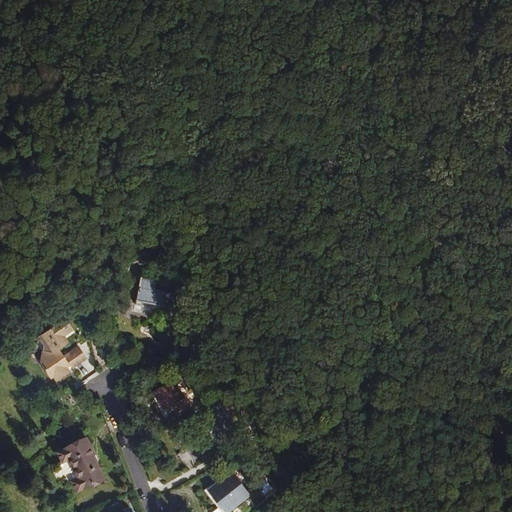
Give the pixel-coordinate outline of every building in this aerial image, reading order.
[(150,230),(139,237),(141,240),(137,243),(148,259),(163,249),(150,230)] [(174,283),(141,276),(135,305),(171,312),(175,293),(172,293),(174,283)] [(72,367),(87,357),(80,345),(65,355),(60,347),(70,340),(66,334),(75,329),(67,316),(43,331),(55,349),(52,351),(42,349),(40,359),(51,376),(54,375),(57,379),(70,371),(67,366),(70,364),(72,367)] [(183,398),(173,379),(153,390),(159,400),(156,402),(166,420),(191,407),(185,396),(183,398)] [(237,395),(235,389),(206,405),(210,411),(223,403),(237,395)] [(223,403),(210,411),(209,411),(212,417),(203,422),(213,438),(215,441),(219,439),(230,433),(228,429),(234,426),(227,413),(228,413),(223,403)] [(87,438),(58,453),(62,461),(69,458),(78,478),(72,481),(77,491),(104,477),(92,454),(94,453),(87,438)] [(221,504),(217,507),(210,511),(225,511),(247,496),(230,473),(209,489),(221,504)] [(175,487),(161,495),(167,504),(180,497),(175,487)] [(205,492),(217,507),(221,504),(209,489),(205,492)]
